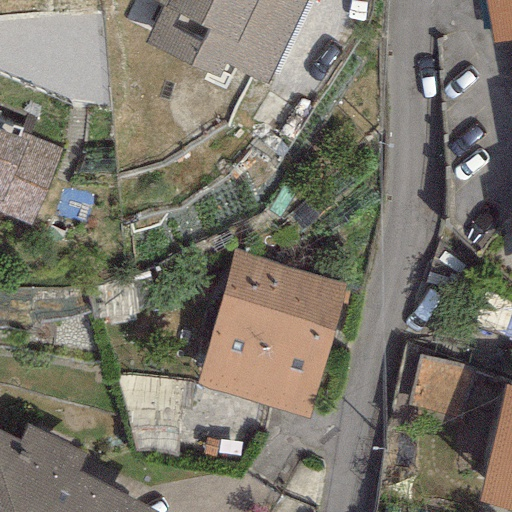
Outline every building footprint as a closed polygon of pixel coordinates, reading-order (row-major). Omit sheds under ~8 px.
[(167,0),(152,33),(215,63),(222,48),(262,67),(294,0),(167,0)] [(511,0),(490,0),(494,20),(511,16),(511,0)] [(0,163),(12,136),(0,131),(0,163)] [(0,163),(0,200),(25,211),(50,152),(12,136),(0,163)] [(303,383),(331,284),(236,256),(204,369),(250,382),(253,368),(303,383)] [(93,312),(133,304),(127,274),(85,284),(93,312)] [(511,365),(511,308),(442,289),(428,341),(511,365)] [(458,418),(473,367),(419,352),(405,403),(458,418)] [(176,431),(181,375),(113,370),(130,428),(176,431)] [(511,377),(508,377),(479,478),(511,487),(511,377)] [(72,451),(29,429),(21,444),(0,433),(0,511),(117,511),(125,496),(65,466),(72,451)]
